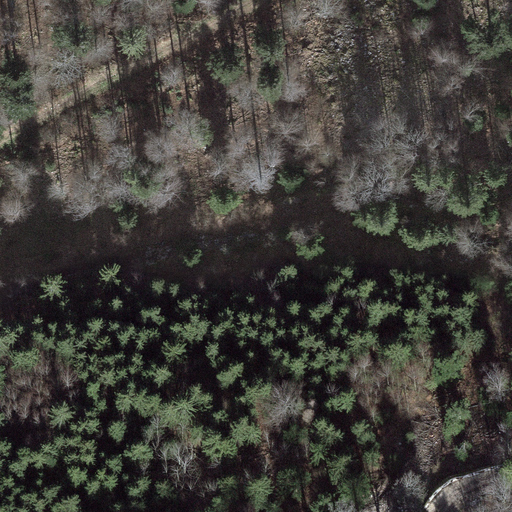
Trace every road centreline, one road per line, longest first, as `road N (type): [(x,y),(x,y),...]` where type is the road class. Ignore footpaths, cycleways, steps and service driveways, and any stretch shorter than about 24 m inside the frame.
road 1 (track): [(0,133),(246,0)]
road 2 (track): [(0,285),(155,257)]
